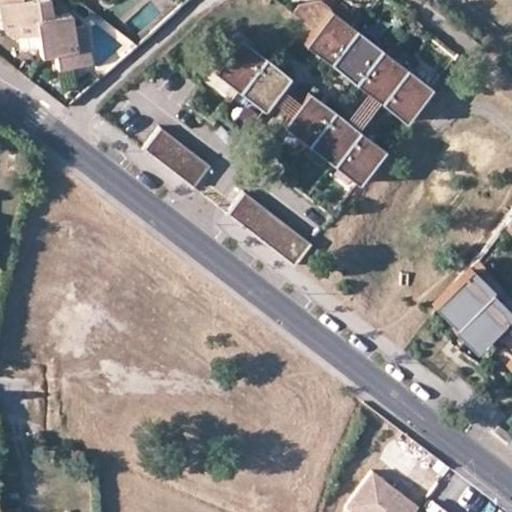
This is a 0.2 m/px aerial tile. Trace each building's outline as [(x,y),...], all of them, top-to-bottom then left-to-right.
[(0,27),(1,32),(10,31),(11,39),(33,36),(37,59),(52,56),(55,72),(87,67),(81,29),(68,30),(66,17),(47,20),(44,2),(32,4),(30,4),(3,8),(0,8),(0,27)] [(329,61),(355,28),(330,9),(313,30),(303,43),(329,61)] [(357,27),(377,43),(386,31),(366,16),(357,27)] [(380,48),(355,28),(329,61),(353,82),(380,48)] [(212,71),(237,91),(264,55),(238,37),(229,48),(212,71)] [(405,67),(380,48),(353,82),(379,100),(405,67)] [(288,76),(264,55),(237,91),(262,111),(288,76)] [(430,86),(405,67),(379,100),(404,121),(430,86)] [(307,90),(281,124),(306,143),(333,109),(307,90)] [(333,109),(306,143),(331,163),(357,129),(333,109)] [(141,149),(153,158),(171,135),(159,126),(141,149)] [(357,129),(331,163),(356,182),(383,148),(357,129)] [(153,158),(164,166),(182,144),(171,135),(153,158)] [(164,166),(175,175),(193,152),(182,144),(164,166)] [(175,175),(187,184),(204,161),(193,152),(175,175)] [(209,164),(204,161),(187,184),(191,187),(209,164)] [(235,221),(253,198),(243,191),(226,214),(235,221)] [(235,221),(247,230),(264,207),(253,198),(235,221)] [(247,230),(258,239),(276,216),(264,207),(247,230)] [(258,239),(269,247),(287,225),(276,216),(258,239)] [(280,256),(298,233),(287,225),(269,247),(280,256)] [(280,256),(292,265),(310,242),(298,233),(280,256)] [(511,302),(474,259),(464,271),(431,305),(474,347),(485,336),(511,357),(504,367),(511,373),(511,302)] [(411,511),(419,503),(408,494),(404,498),(399,495),(403,490),(375,467),(348,500),(362,511),(411,511)] [(408,494),(403,490),(399,495),(404,498),(408,494)]
